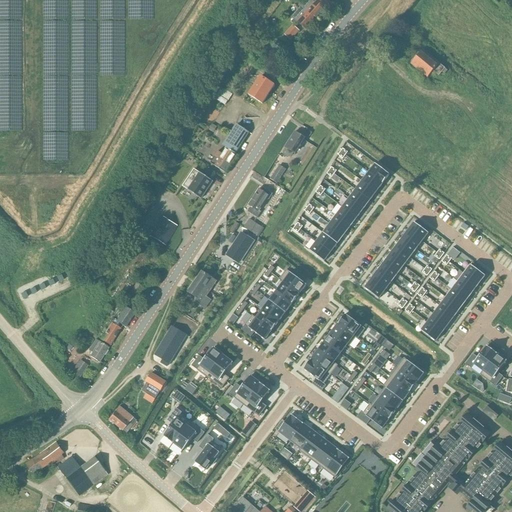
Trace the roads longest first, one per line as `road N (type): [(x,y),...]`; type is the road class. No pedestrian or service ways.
road 1 (tertiary): [(365,0),(303,77),(125,351),(79,408)]
road 2 (residential): [(271,367),(400,195),(511,279)]
road 3 (residential): [(478,326),(385,451),(296,386)]
road 4 (track): [(180,267),(140,368),(100,405),(79,408)]
road 5 (track): [(393,0),(361,45),(279,113)]
road 6 (residential): [(203,511),(296,386)]
road 7 (tertiary): [(190,511),(79,408)]
